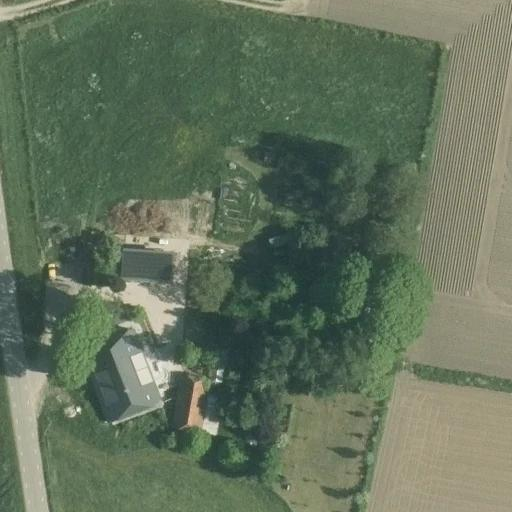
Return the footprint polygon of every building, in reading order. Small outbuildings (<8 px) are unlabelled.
[(123,252),(121,281),(146,283),(148,253),(123,252)] [(357,302),(352,330),(371,333),(376,305),(357,302)] [(161,406),(133,331),(81,351),(109,426),(161,406)] [(208,381),(181,376),(172,429),(202,434),(209,394),(206,394),(208,381)] [(339,432),(341,388),(327,387),(326,431),(339,432)]
